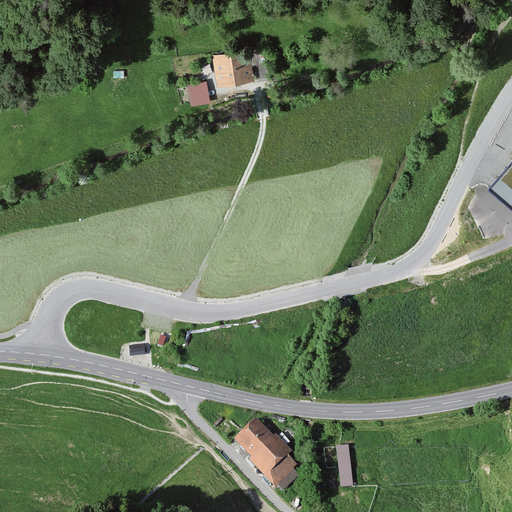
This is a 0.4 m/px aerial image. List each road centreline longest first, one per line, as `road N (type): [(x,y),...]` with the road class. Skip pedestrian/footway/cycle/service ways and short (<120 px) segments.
road 1 (unclassified): [(37,353),(56,303),(76,289),(219,311),(408,266),(434,237),(511,90)]
road 2 (secondary): [(174,382),(351,412),(511,389)]
road 3 (residential): [(174,382),(188,410),(289,511)]
road 4 (secondary): [(37,353),(174,382)]
